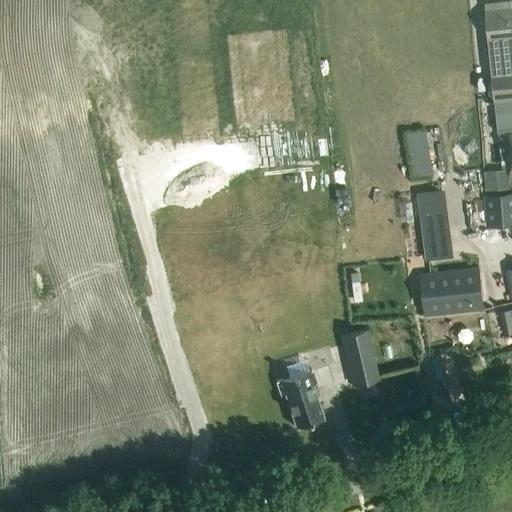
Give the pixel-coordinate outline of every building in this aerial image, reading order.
[(123,17),(147,8),(144,0),(116,0),(123,17)] [(174,0),(176,22),(210,20),(208,0),(174,0)] [(497,133),(505,132),(511,131),(511,8),(485,11),(494,103),(497,133)] [(299,121),(293,25),(227,30),(234,126),(299,121)] [(426,131),(407,134),(414,179),(433,176),(426,131)] [(328,155),(286,157),(290,217),(332,215),(328,155)] [(0,201),(16,194),(6,170),(0,173),(0,201)] [(417,193),(425,244),(426,259),(450,255),(448,241),(452,240),(445,189),(417,193)] [(511,224),(511,194),(484,196),(486,226),(511,224)] [(134,275),(118,211),(59,225),(75,289),(134,275)] [(483,310),(479,269),(419,275),(424,317),(483,310)] [(352,387),(377,382),(366,333),(342,337),(352,387)] [(324,418),(309,372),(275,383),(281,399),(285,398),(295,428),(324,418)] [(17,410),(23,431),(94,412),(88,390),(17,410)]
